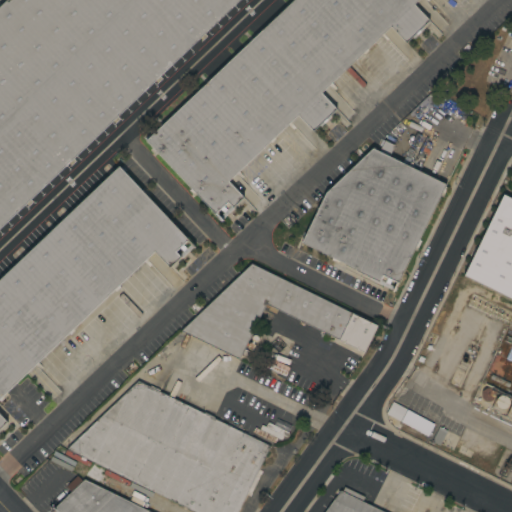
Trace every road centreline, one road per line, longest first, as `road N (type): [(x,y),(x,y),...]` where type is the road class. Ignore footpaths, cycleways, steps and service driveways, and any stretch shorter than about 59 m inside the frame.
road 1 (residential): [(511,125),(342,429),(283,511)]
road 2 (residential): [(342,429),(510,511)]
